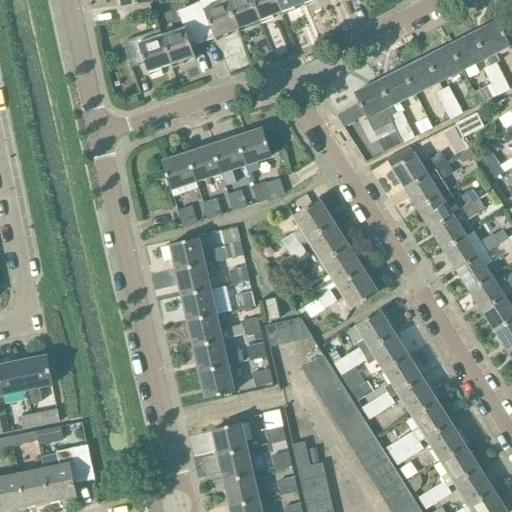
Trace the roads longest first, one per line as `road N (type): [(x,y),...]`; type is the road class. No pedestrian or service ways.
road 1 (residential): [(290,83),(511,435)]
road 2 (residential): [(183,507),(99,131)]
road 3 (residential): [(99,131),(233,89),(290,83)]
road 4 (residential): [(0,332),(32,325),(0,172)]
road 5 (residential): [(290,83),(451,0)]
road 6 (residential): [(99,131),(66,0)]
